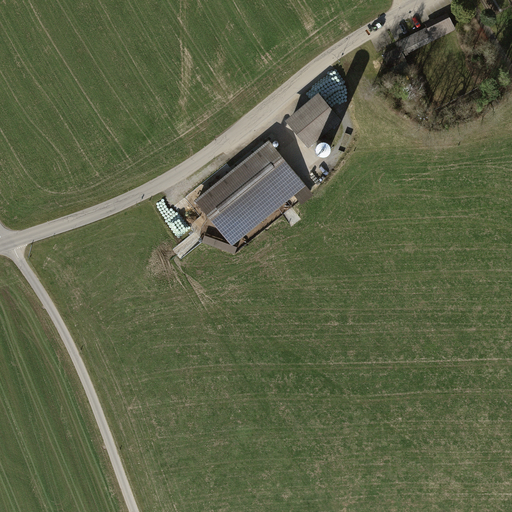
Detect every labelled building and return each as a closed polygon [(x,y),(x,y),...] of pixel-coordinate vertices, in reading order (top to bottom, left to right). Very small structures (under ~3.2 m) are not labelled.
[(402,42),(383,52),(390,65),(409,56),(406,52),(451,29),(457,27),(448,10),(425,22),(427,25),(401,38),(402,42)] [(321,88),(287,116),(308,141),(341,113),(321,88)] [(322,153),(324,153),(327,152),(329,151),(330,149),(331,146),(331,144),(330,142),(329,139),(327,138),(324,137),(322,137),(319,138),(317,140),(316,142),(315,145),(316,148),(317,150),(319,152),(322,153)] [(271,139),(197,198),(231,241),(305,182),(271,139)] [(210,160),(179,187),(186,196),(218,169),(210,160)] [(205,244),(237,251),(238,244),(206,237),(205,244)]
